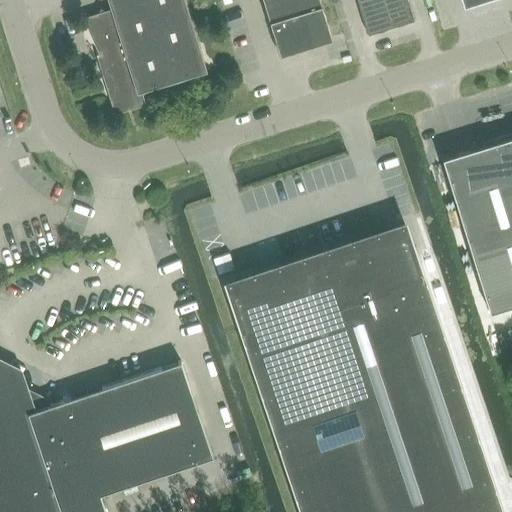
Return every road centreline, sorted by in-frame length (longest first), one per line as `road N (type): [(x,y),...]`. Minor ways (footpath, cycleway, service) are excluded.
road 1 (unclassified): [(13,0),(52,127),(74,154),(119,166),(511,50)]
road 2 (unknown): [(133,257),(161,291),(162,319),(148,332),(55,354),(3,328)]
road 3 (unknown): [(133,257),(44,291),(3,328)]
